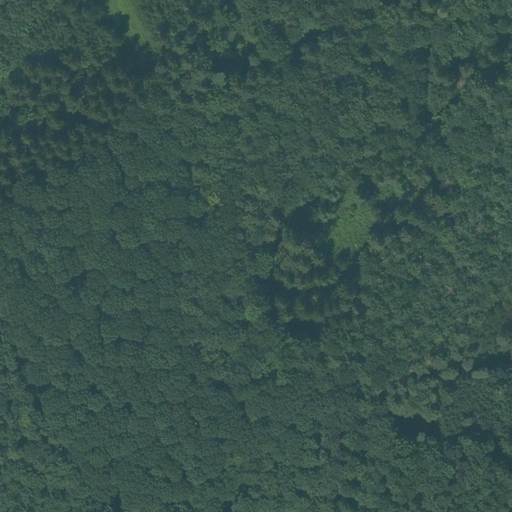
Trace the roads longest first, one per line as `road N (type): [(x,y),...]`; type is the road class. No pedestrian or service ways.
road 1 (track): [(314,511),(156,499),(96,485),(0,307)]
road 2 (track): [(0,192),(357,0)]
road 3 (track): [(511,292),(398,360)]
